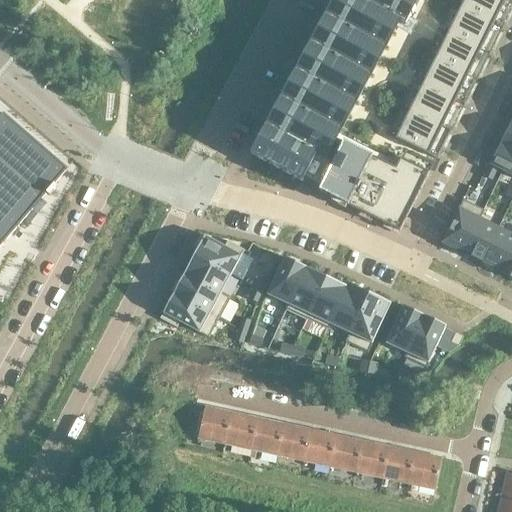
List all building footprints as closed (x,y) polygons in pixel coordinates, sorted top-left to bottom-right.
[(260,156),(258,159),(303,183),(304,182),(321,191),(320,193),(400,232),(429,173),(401,159),(396,169),(344,143),(334,163),(322,157),(396,21),(406,26),(420,0),(343,0),(342,4),(344,6),(337,20),(334,19),(327,32),(330,33),(322,48),(319,47),(312,59),(315,61),(307,75),(304,74),(297,87),(300,88),(292,103),(289,101),(283,114),(285,116),(277,130),(275,129),(268,142),(271,143),(263,158),(260,156)] [(511,3),(505,0),(464,0),(460,9),(501,29),(511,6),(511,3)] [(460,9),(447,35),(488,55),(501,29),(460,9)] [(447,35),(435,60),(475,81),(488,55),(447,35)] [(435,60),(422,86),(462,107),(475,81),(435,60)] [(422,86),(409,112),(450,132),(462,107),(422,86)] [(409,112),(396,140),(437,160),(438,157),(438,156),(449,134),(449,135),(450,132),(409,112)] [(0,248),(6,243),(22,223),(32,212),(42,200),(47,194),(50,196),(57,188),(55,186),(68,170),(4,114),(0,118),(0,248)] [(511,124),(510,124),(500,145),(511,150),(511,124)] [(511,150),(500,145),(490,166),(511,176),(511,150)] [(490,166),(484,177),(491,181),(497,170),(490,166)] [(459,209),(442,243),(461,253),(483,210),(463,200),(459,209)] [(483,210),(461,253),(481,263),(499,229),(480,219),(484,211),(483,210)] [(511,235),(499,229),(481,263),(500,272),(499,273),(501,274),(511,251),(511,235)] [(204,237),(194,256),(231,277),(232,276),(242,281),(253,261),(243,255),(245,251),(226,242),(223,247),(204,237)] [(511,251),(501,274),(511,279),(511,251)] [(194,256),(183,275),(221,295),(231,277),(194,256)] [(286,257),(268,297),(288,306),(289,307),(307,267),(286,257)] [(288,306),(286,310),(308,320),(328,277),(307,267),(289,307),(288,306)] [(183,275),(173,294),(219,319),(229,300),(221,295),(183,275)] [(258,277),(253,288),(263,292),(268,282),(258,277)] [(328,277),(308,320),(329,330),(331,326),(349,286),(328,277)] [(349,286),(331,326),(352,335),(370,296),(349,286)] [(253,288),(248,299),(257,303),(263,292),(253,288)] [(173,294),(159,320),(177,329),(180,323),(209,339),(219,319),(173,294)] [(352,335),(347,344),(369,354),(391,306),(370,296),(352,335)] [(403,308),(386,345),(406,354),(423,317),(403,308)] [(406,354),(404,358),(426,369),(445,328),(423,317),(406,354)] [(241,318),(237,330),(247,333),(251,322),(241,318)] [(237,330),(233,341),(243,345),(247,333),(237,330)] [(456,334),(451,344),(459,347),(463,337),(456,334)] [(252,336),(249,345),(260,348),(263,340),(252,336)] [(282,345),(280,354),(291,357),(294,347),(282,345)] [(294,347),(291,357),(303,359),(305,350),(294,347)] [(327,357),(325,366),(337,368),(339,359),(327,357)] [(362,361),(359,373),(368,374),(370,363),(362,361)] [(370,363),(368,374),(376,376),(378,364),(370,363)] [(231,413),(205,408),(198,439),(224,445),(231,413)] [(231,413),(224,445),(250,450),(257,419),(231,413)] [(257,419),(250,450),(277,456),(283,425),(257,419)] [(283,425),(277,456),(303,462),(310,430),(283,425)] [(310,430),(303,462),(329,468),(336,436),(310,430)] [(336,436),(329,468),(355,473),(362,442),(336,436)] [(381,479),(388,448),(362,442),(355,473),(381,479)] [(407,485),(414,453),(388,448),(381,479),(407,485)] [(434,491),(441,459),(414,453),(407,485),(434,491)] [(511,502),(511,474),(507,474),(501,500),(511,502)] [(511,511),(511,502),(501,500),(498,511),(511,511)]
